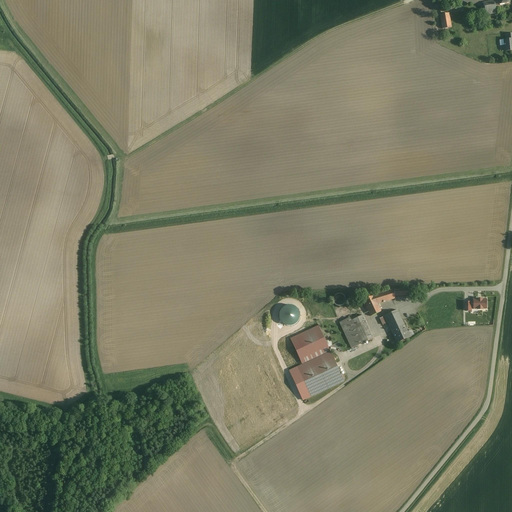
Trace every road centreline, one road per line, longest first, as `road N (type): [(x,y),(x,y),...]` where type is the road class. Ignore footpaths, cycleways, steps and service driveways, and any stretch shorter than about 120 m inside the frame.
road 1 (track): [(379,331),(381,347),(368,366),(237,457),(206,422),(106,511)]
road 2 (track): [(104,158),(120,162),(326,32),(411,0)]
road 3 (unclassified): [(399,511),(485,408),(511,221)]
